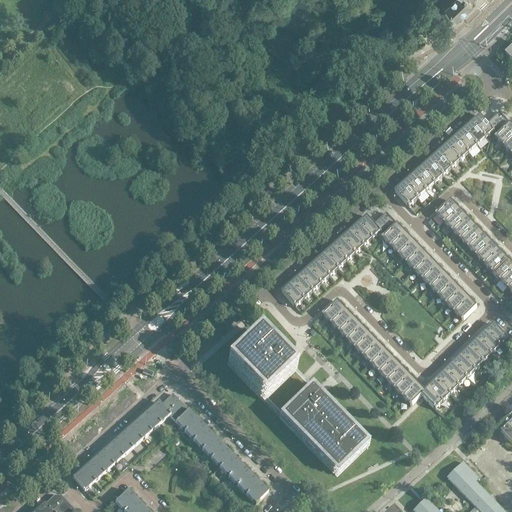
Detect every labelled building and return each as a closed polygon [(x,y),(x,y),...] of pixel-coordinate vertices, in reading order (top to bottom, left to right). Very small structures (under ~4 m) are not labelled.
[(446,0),(450,3),(446,7),(457,18),(458,17),(459,18),(464,14),(463,12),(473,2),(471,0),(470,0),(446,0)] [(500,114),(488,126),(494,133),(500,128),(503,131),(504,130),(505,131),(510,125),(500,114)] [(480,117),(472,125),(486,141),(487,140),(486,139),(488,137),(489,138),(494,134),(495,133),(494,133),(488,126),(480,117)] [(472,125),(463,132),(478,148),(477,147),(480,144),(480,145),(485,141),(486,141),(472,125)] [(498,137),(495,140),(496,141),(497,140),(499,142),(498,143),(503,148),(511,140),(511,126),(510,125),(505,131),(504,130),(503,131),(497,137),(498,137)] [(463,132),(455,140),(469,156),(470,155),(469,154),(471,152),(472,153),(477,148),(477,149),(478,148),(463,132)] [(455,140),(446,148),(461,163),(460,162),(463,160),(468,156),(469,156),(455,140)] [(511,140),(503,148),(504,149),(505,148),(507,150),(506,151),(511,156),(511,157),(511,155),(511,140)] [(446,148),(438,155),(452,171),(453,171),(452,170),(454,167),(455,168),(460,164),(461,163),(446,148)] [(438,155),(429,163),(444,179),(444,178),(443,177),(446,175),(451,171),(452,171),(438,155)] [(429,163),(421,170),(435,186),(436,186),(435,185),(437,182),(438,183),(443,179),(444,179),(429,163)] [(421,170),(412,178),(427,194),(427,193),(426,192),(429,190),(429,191),(434,186),(435,187),(435,186),(421,170)] [(412,178),(404,185),(418,201),(418,200),(420,197),(421,198),(426,194),(427,194),(412,178)] [(404,185),(395,193),(407,207),(409,209),(410,208),(409,207),(412,205),(412,206),(417,201),(418,202),(418,201),(404,185)] [(437,215),(435,217),(436,218),(437,217),(440,219),(439,220),(444,225),(443,225),(444,225),(459,211),(451,202),(437,215)] [(459,211),(444,225),(444,226),(445,225),(448,227),(447,228),(452,233),(451,233),(452,233),(467,219),(459,211)] [(387,215),(375,226),(375,227),(381,234),(382,234),(381,233),(387,228),(391,232),(397,226),(387,215)] [(367,218),(359,226),(373,241),(374,241),(373,240),(375,238),(376,238),(377,237),(381,234),(375,227),(375,226),(367,218)] [(467,219),(452,233),(452,234),(453,233),(456,236),(455,236),(460,241),(459,241),(460,242),(475,227),(467,219)] [(359,226),(351,233),(365,249),(364,247),(367,245),(367,246),(369,245),(372,241),(373,242),(373,241),(359,226)] [(385,238),(382,240),(383,241),(384,240),(386,243),(385,244),(387,245),(390,248),(390,249),(405,234),(397,226),(391,232),(384,238),(385,238)] [(475,227),(460,242),(461,241),(464,244),(463,244),(468,249),(467,249),(468,250),(483,235),(475,227)] [(351,233),(342,241),(356,256),(357,256),(356,255),(358,253),(359,253),(360,252),(364,249),(365,249),(351,233)] [(405,234),(390,249),(391,250),(392,249),(394,251),(393,252),(395,253),(398,257),(413,243),(405,234)] [(483,235),(468,250),(469,249),(472,252),(471,253),(475,257),(475,258),(476,258),(491,243),(483,235)] [(342,241),(333,248),(348,264),(347,263),(350,260),(350,261),(352,260),(355,256),(356,257),(356,256),(342,241)] [(413,243),(398,257),(399,258),(400,257),(402,259),(401,260),(403,261),(406,265),(406,266),(421,251),(413,243)] [(491,243),(476,258),(477,257),(480,260),(479,261),(483,265),(483,266),(484,266),(499,251),(491,243)] [(333,248),(325,256),(339,272),(339,271),(339,270),(341,268),(342,269),(343,267),(347,264),(348,264),(333,248)] [(421,251),(406,266),(407,266),(408,265),(410,268),(409,268),(410,269),(414,273),(414,274),(429,259),(421,251)] [(499,251),(484,266),(484,267),(485,266),(488,268),(487,269),(491,274),(492,274),(507,260),(499,251)] [(325,256),(316,263),(331,279),(330,278),(333,275),(333,276),(335,275),(338,272),(339,272),(325,256)] [(429,259),(414,274),(415,273),(418,276),(417,276),(418,278),(422,281),(422,282),(437,267),(429,259)] [(511,265),(507,260),(492,274),(492,275),(493,274),(495,276),(495,277),(499,282),(499,283),(511,270),(511,265)] [(316,263),(308,271),(322,287),(322,286),(322,285),(324,283),(325,284),(326,283),(330,279),(330,280),(331,279),(316,263)] [(437,267),(422,282),(423,281),(426,284),(425,285),(426,286),(430,289),(429,290),(430,290),(445,275),(437,267)] [(511,270),(499,283),(500,283),(501,282),(503,285),(507,290),(507,291),(511,286),(511,270)] [(308,271),(299,279),(313,294),(314,294),(313,293),(316,291),(318,290),(321,287),(322,287),(308,271)] [(445,275),(430,290),(431,289),(434,292),(433,293),(434,294),(438,297),(437,298),(438,298),(453,283),(445,275)] [(299,279),(291,286),(305,302),(304,301),(307,298),(308,299),(309,298),(313,295),(313,294),(299,279)] [(453,283),(438,298),(438,299),(439,298),(442,300),(441,301),(442,302),(446,306),(445,306),(446,306),(461,292),(453,283)] [(291,286),(282,294),(294,308),(296,310),(297,309),(296,308),(299,306),(299,307),(301,305),(304,302),(305,302),(291,286)] [(461,292),(446,306),(446,307),(447,306),(450,308),(449,309),(450,310),(454,314),(453,314),(454,315),(469,300),(461,292)] [(469,300),(454,315),(455,314),(458,317),(457,317),(458,318),(462,322),(461,322),(462,323),(464,321),(477,308),(469,300)] [(330,325),(330,326),(331,326),(346,311),(337,303),(322,318),(323,318),(325,319),(330,325)] [(331,326),(333,328),(338,333),(338,334),(354,319),(346,311),(331,326)] [(338,334),(339,335),(339,334),(342,337),(346,342),(362,328),(354,319),(338,334)] [(500,349),(500,348),(505,343),(506,343),(506,342),(507,341),(508,342),(508,341),(494,326),(485,334),(500,349)] [(346,342),(347,343),(347,342),(351,346),(354,350),(354,351),(370,336),(362,328),(346,342)] [(492,357),(492,356),(499,349),(499,350),(500,349),(485,334),(482,337),(477,342),(492,357)] [(354,351),(355,351),(360,355),(362,358),(362,359),(377,344),(370,336),(354,351)] [(260,338),(232,365),(337,473),(365,446),(260,338)] [(484,365),(484,364),(491,357),(492,357),(477,342),(474,345),(469,350),(484,365)] [(362,359),(363,359),(368,364),(370,366),(370,367),(385,352),(377,344),(362,359)] [(475,373),(476,372),(483,365),(484,365),(469,350),(461,358),(475,373)] [(370,367),(371,367),(377,373),(378,374),(378,375),(393,360),(385,352),(370,367)] [(467,381),(468,380),(467,380),(475,373),(461,358),(453,366),(467,381)] [(378,375),(379,376),(379,375),(386,382),(386,383),(401,368),(393,360),(378,375)] [(459,389),(460,388),(459,388),(466,381),(467,381),(453,366),(444,374),(459,389)] [(386,383),(387,384),(387,383),(394,391),(409,377),(401,368),(386,383)] [(451,397),(451,396),(458,389),(459,389),(444,374),(436,382),(451,397)] [(394,391),(395,392),(402,399),(402,400),(417,385),(409,377),(394,391)] [(443,404),(444,404),(444,403),(450,397),(451,397),(436,382),(429,389),(425,393),(422,396),(422,397),(421,397),(426,401),(436,412),(436,411),(443,404)] [(402,400),(403,400),(410,407),(410,408),(421,397),(422,397),(422,396),(425,393),(417,385),(402,400)] [(176,424),(188,413),(184,408),(172,396),(161,407),(158,404),(158,405),(139,421),(151,434),(169,417),(176,424)] [(185,433),(197,422),(188,413),(176,424),(185,433)] [(511,420),(510,419),(503,425),(511,433),(511,420)] [(151,434),(139,421),(130,429),(141,442),(151,434)] [(194,442),(206,431),(197,422),(185,433),(194,442)] [(511,433),(503,425),(497,431),(511,446),(511,433)] [(141,442),(130,429),(120,438),(132,451),(141,442)] [(203,452),(215,440),(206,431),(194,442),(203,452)] [(132,451),(120,438),(111,446),(122,459),(132,451)] [(212,461),(224,449),(215,440),(203,452),(212,461)] [(122,459),(111,446),(101,455),(113,468),(122,459)] [(220,470),(232,458),(224,449),(212,461),(220,470)] [(113,468),(101,455),(92,463),(103,476),(113,468)] [(229,479),(241,467),(232,458),(220,470),(229,479)] [(103,476),(92,463),(83,472),(94,484),(103,476)] [(503,511),(476,484),(479,480),(464,465),(448,480),(477,509),(473,511),(437,511),(427,501),(428,501),(427,501),(415,511),(503,511)] [(238,488),(250,476),(241,467),(229,479),(238,488)] [(94,484),(83,472),(74,479),(73,480),(85,493),(94,484)] [(247,497),(259,485),(250,476),(238,488),(247,497)] [(256,506),(268,494),(267,493),(259,485),(247,497),(256,506)] [(122,511),(126,511),(137,502),(128,493),(117,503),(115,505),(116,505),(122,511)] [(73,511),(64,502),(60,499),(55,499),(54,499),(46,506),(50,511),(73,511)] [(144,511),(145,511),(137,502),(126,511),(144,511)]
